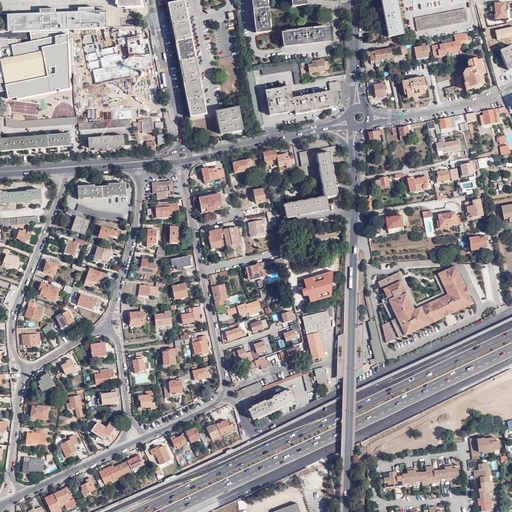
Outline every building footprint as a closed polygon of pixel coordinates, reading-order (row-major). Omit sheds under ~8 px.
[(117,0),(118,8),(142,7),(140,0),(117,0)] [(266,0),(253,0),(255,10),(268,8),(266,0)] [(397,0),(380,0),(388,37),(404,34),(397,0)] [(177,42),(192,39),(185,2),(170,5),(177,42)] [(509,3),(494,4),(494,5),(495,16),(507,15),(506,8),(509,8),(509,3)] [(39,12),(39,13),(13,15),(14,30),(67,27),(66,12),(55,12),(55,7),(39,8),(39,12)] [(88,26),(106,25),(106,19),(106,11),(94,10),(94,7),(78,8),(78,11),(79,18),(80,18),(80,27),(88,26)] [(268,8),(255,10),(258,33),(270,32),(268,8)] [(468,22),(466,9),(415,18),(418,32),(468,22)] [(67,27),(80,27),(80,18),(79,18),(78,11),(66,12),(67,27)] [(511,26),(495,30),(497,40),(511,36),(511,26)] [(306,30),(307,43),(330,41),(329,28),(306,30)] [(138,75),(137,68),(152,66),(148,38),(143,38),(140,29),(112,30),(83,36),(90,70),(93,71),(96,84),(138,75)] [(284,46),(307,43),(306,30),(282,33),(284,46)] [(67,34),(12,45),(14,56),(0,59),(9,99),(17,98),(17,100),(70,88),(67,34)] [(455,42),(445,44),(447,54),(460,51),(460,47),(462,47),(460,41),(469,39),(468,36),(466,37),(465,34),(454,36),(455,42)] [(199,77),(192,39),(177,42),(185,80),(199,77)] [(432,46),(434,57),(447,55),(447,54),(445,44),(432,46)] [(428,52),(431,51),(429,45),(427,45),(422,46),(414,48),(415,53),(416,59),(429,57),(428,52)] [(500,51),(508,71),(511,69),(511,46),(500,51)] [(383,50),(379,51),(381,60),(393,58),(391,48),(383,49),(383,50)] [(381,60),(379,51),(375,51),(375,52),(370,52),(371,57),(371,62),(375,61),(376,63),(376,65),(381,65),(381,60)] [(477,84),(478,87),(485,84),(483,75),(486,74),(482,59),(477,60),(475,54),(468,55),(469,60),(467,63),(469,69),(466,70),(463,74),(466,83),(468,83),(469,87),(469,88),(471,89),(475,88),(474,85),(477,84)] [(309,62),(300,64),(301,68),(304,68),(309,67),(310,73),(326,70),(324,62),(324,60),(312,62),(313,64),(309,64),(309,62)] [(296,85),(303,84),(300,63),(262,69),(263,75),(292,71),(294,72),(296,85)] [(253,70),(247,71),(257,126),(264,125),(260,105),(253,70)] [(206,113),(199,77),(185,80),(191,112),(192,116),(206,113)] [(406,90),(407,94),(408,98),(413,97),(413,95),(420,94),(420,95),(425,94),(424,91),(423,86),(426,86),(424,77),(402,82),(404,91),(406,90)] [(337,107),(339,102),(340,100),(338,90),(340,90),(339,81),(329,83),(330,91),(333,107),(337,107)] [(381,83),(382,84),(374,85),(376,97),(386,96),(385,91),(387,90),(385,82),(381,83)] [(295,111),(293,98),(290,86),(265,90),(270,115),(295,111)] [(348,96),(348,91),(340,90),(338,90),(340,100),(339,102),(347,102),(348,96)] [(314,111),(333,107),(330,91),(311,95),(314,111)] [(295,114),(314,111),(311,95),(293,98),(295,111),(295,114)] [(239,107),(217,112),(221,134),(243,130),(239,107)] [(504,107),(482,111),(483,115),(480,116),(482,125),(499,122),(498,114),(500,113),(500,112),(506,111),(504,107)] [(472,113),(466,114),(467,121),(476,119),(475,112),(472,113)] [(457,116),(450,117),(452,126),(451,127),(451,128),(452,128),(456,127),(455,121),(458,121),(457,116)] [(22,121),(6,118),(6,127),(10,126),(10,127),(13,127),(13,128),(18,128),(78,124),(77,117),(22,121)] [(450,117),(439,119),(440,123),(439,124),(439,128),(441,128),(441,129),(451,127),(452,126),(450,117)] [(79,130),(132,126),(129,119),(79,123),(79,130)] [(143,131),(154,130),(153,119),(138,120),(139,122),(133,123),(134,128),(138,128),(138,131),(143,131)] [(398,128),(400,134),(401,140),(407,139),(407,135),(410,135),(408,129),(408,126),(398,128)] [(442,137),(453,135),(452,128),(451,128),(451,127),(441,129),(442,133),(442,137)] [(368,141),(374,139),(373,136),(382,134),(382,136),(385,135),(384,130),(368,133),(368,141)] [(70,134),(47,136),(48,146),(52,146),(52,147),(67,146),(67,144),(71,144),(70,134)] [(118,136),(110,136),(102,137),(89,138),(89,148),(94,148),(99,148),(99,149),(115,148),(115,146),(120,146),(124,146),(124,135),(118,136)] [(47,136),(26,138),(26,148),(30,147),(30,148),(45,147),(44,146),(48,146),(47,136)] [(504,136),(498,138),(500,145),(506,143),(504,136)] [(17,138),(0,140),(1,149),(1,151),(3,151),(3,149),(8,149),(8,150),(23,149),(22,148),(26,148),(26,138),(17,138)] [(155,142),(147,142),(147,151),(155,150),(155,142)] [(444,142),(436,143),(437,151),(444,150),(445,152),(453,151),(452,142),(444,143),(444,142)] [(302,167),(319,164),(317,154),(329,152),(330,155),(337,154),(335,146),(299,153),(302,167)] [(500,147),(502,155),(510,153),(507,146),(500,147)] [(264,152),(264,151),(263,151),(264,162),(271,161),(272,164),(278,163),(277,155),(276,150),(264,152)] [(317,154),(319,164),(321,176),(333,174),(330,155),(329,152),(317,154)] [(278,163),(279,167),(286,165),(292,164),(291,159),(289,160),(288,154),(277,155),(278,163)] [(483,158),(478,159),(479,163),(480,168),(489,166),(488,158),(483,158)] [(229,165),(231,174),(253,170),(251,159),(232,163),(233,165),(229,165)] [(479,163),(478,159),(469,161),(460,163),(462,176),(474,173),(473,170),(472,164),(475,164),(479,163)] [(201,169),(204,182),(212,180),(225,177),(223,169),(218,170),(217,168),(208,170),(207,168),(201,169)] [(449,180),(448,170),(437,172),(437,176),(436,176),(437,182),(449,180)] [(333,174),(321,176),(324,194),(337,192),(333,174)] [(410,191),(423,188),(424,189),(425,189),(426,188),(427,188),(427,186),(426,185),(425,183),(427,183),(426,176),(414,179),(413,177),(407,179),(410,191)] [(375,180),(377,187),(388,185),(389,185),(388,177),(378,179),(378,180),(375,180)] [(152,183),(153,193),(157,193),(157,199),(167,198),(167,194),(170,194),(170,191),(173,191),(173,181),(152,183)] [(109,186),(102,187),(102,196),(102,198),(103,198),(103,196),(108,196),(121,195),(121,193),(126,193),(125,183),(119,183),(119,185),(115,186),(115,183),(112,183),(112,186),(109,186)] [(102,187),(95,187),(91,187),(91,185),(88,186),(88,188),(85,188),(84,186),(78,186),(79,197),(83,196),(83,197),(97,196),(102,196),(102,187)] [(265,201),(263,188),(253,190),(256,203),(265,201)] [(27,192),(17,193),(17,202),(31,201),(31,200),(41,199),(40,189),(27,191),(27,192)] [(7,192),(0,192),(0,202),(3,202),(3,203),(17,202),(17,193),(7,194),(7,192)] [(223,208),(220,194),(200,198),(202,213),(223,208)] [(327,197),(325,197),(305,201),(308,213),(329,210),(327,197)] [(468,220),(471,219),(471,217),(483,215),(480,199),(472,201),(473,206),(467,207),(468,213),(467,213),(468,220)] [(308,213),(305,201),(284,205),(285,212),(286,217),(308,213)] [(96,218),(122,221),(123,214),(97,211),(79,204),(77,211),(86,214),(96,218)] [(162,208),(161,204),(152,205),(153,218),(172,216),(172,215),(172,211),(179,211),(179,206),(162,208)] [(511,204),(501,207),(503,219),(508,218),(511,217),(511,204)] [(77,211),(70,208),(67,212),(75,218),(79,220),(79,222),(81,223),(79,230),(85,233),(89,222),(84,220),(84,218),(86,214),(77,211)] [(272,221),(276,221),(274,212),(267,213),(268,218),(271,218),(272,221)] [(449,226),(457,225),(456,216),(455,212),(439,215),(439,220),(440,227),(449,226)] [(14,218),(0,219),(0,226),(3,226),(11,226),(17,225),(20,225),(32,224),(37,223),(36,216),(14,218)] [(386,218),(387,229),(403,227),(401,216),(386,218)] [(79,220),(75,218),(71,230),(85,235),(85,233),(79,230),(81,223),(79,222),(79,220)] [(251,237),(252,237),(256,236),(256,234),(264,233),(264,231),(263,227),(263,226),(261,227),(261,225),(265,224),(264,220),(248,223),(251,237)] [(449,228),(449,226),(440,227),(439,220),(437,221),(438,229),(449,228)] [(178,232),(178,230),(178,227),(170,226),(170,242),(180,242),(181,232),(178,232)] [(116,231),(101,227),(98,237),(106,239),(108,236),(110,237),(115,238),(115,236),(118,237),(120,230),(117,229),(116,231)] [(222,230),(223,234),(223,235),(224,235),(227,248),(235,246),(235,244),(241,243),(237,227),(222,230)] [(316,240),(317,245),(339,240),(337,228),(314,233),(316,240)] [(157,230),(148,229),(147,246),(152,247),(152,243),(157,243),(157,230)] [(222,229),(209,232),(210,236),(208,237),(211,249),(224,246),(222,234),(223,234),(222,230),(222,229)] [(27,240),(29,241),(32,232),(28,230),(27,233),(24,232),(24,230),(23,230),(22,231),(20,230),(16,238),(20,240),(20,241),(26,243),(27,240)] [(85,240),(76,237),(74,242),(66,239),(64,243),(67,244),(66,246),(64,254),(70,256),(70,254),(75,256),(80,244),(83,245),(84,244),(85,240)] [(481,249),(481,248),(487,248),(486,241),(487,241),(487,237),(478,238),(478,237),(469,238),(471,251),(481,249)] [(110,251),(112,246),(106,244),(104,249),(98,247),(93,261),(101,263),(101,262),(102,260),(108,262),(111,251),(110,251)] [(9,254),(10,250),(6,249),(4,249),(3,253),(6,255),(3,262),(5,263),(4,266),(9,268),(11,265),(16,267),(18,268),(20,264),(17,263),(19,259),(6,254),(7,253),(9,254)] [(183,267),(191,265),(189,256),(171,259),(172,265),(177,264),(177,266),(178,270),(183,269),(183,267)] [(246,266),(243,267),(244,269),(246,268),(247,271),(247,274),(248,277),(255,275),(255,279),(266,276),(264,269),(263,270),(262,267),(276,263),(278,269),(284,268),(284,270),(286,269),(284,257),(256,264),(256,265),(246,267),(246,266)] [(148,259),(142,258),(141,266),(140,266),(140,271),(155,273),(157,264),(147,263),(148,259)] [(51,262),(51,261),(45,259),(42,271),(44,272),(47,261),(51,262)] [(51,259),(51,261),(51,262),(47,261),(44,272),(55,275),(58,264),(57,264),(58,261),(51,259)] [(80,265),(73,263),(72,268),(78,271),(80,265)] [(416,330),(445,316),(457,311),(456,308),(462,306),(463,308),(473,303),(469,295),(470,294),(466,286),(465,287),(456,266),(449,269),(446,270),(439,273),(448,294),(445,296),(446,298),(438,302),(438,301),(430,305),(429,303),(414,310),(401,281),(403,280),(399,271),(378,281),(382,290),(384,289),(389,301),(390,301),(397,317),(382,324),(386,342),(399,336),(399,338),(412,332),(411,331),(411,329),(415,327),(416,330)] [(107,274),(100,272),(99,275),(94,273),(95,270),(90,268),(84,284),(91,286),(93,281),(104,284),(107,274)] [(414,310),(429,303),(430,305),(438,301),(438,302),(446,298),(445,296),(448,294),(439,273),(434,275),(442,292),(417,304),(401,270),(399,271),(403,280),(401,281),(414,310)] [(308,295),(311,302),(331,296),(334,271),(304,280),(307,289),(302,290),(304,296),(308,295)] [(210,280),(216,306),(224,304),(222,300),(228,299),(224,283),(219,283),(219,285),(217,286),(216,282),(214,282),(214,279),(210,280)] [(101,290),(104,284),(93,281),(91,286),(101,290)] [(158,282),(156,282),(156,286),(140,284),(139,293),(148,295),(157,296),(158,287),(164,288),(164,285),(164,282),(158,282)] [(49,286),(49,285),(42,283),(40,289),(42,290),(40,295),(55,301),(59,289),(53,287),(53,290),(50,289),(51,287),(49,286)] [(188,296),(185,283),(172,286),(175,299),(188,296)] [(73,287),(65,285),(63,291),(71,294),(73,287)] [(78,293),(79,288),(73,286),(73,287),(71,294),(70,295),(73,296),(74,292),(76,293),(78,293)] [(81,294),(78,293),(76,293),(75,298),(74,299),(77,300),(79,301),(78,302),(78,304),(95,310),(96,307),(97,307),(99,300),(98,300),(98,299),(82,294),(81,294)] [(249,314),(261,310),(259,301),(246,305),(246,304),(237,307),(238,312),(240,315),(248,312),(249,314)] [(391,320),(397,317),(390,301),(389,301),(387,302),(383,304),(391,320)] [(28,312),(27,311),(25,317),(32,319),(32,318),(40,321),(44,307),(29,303),(28,306),(29,306),(30,306),(28,312)] [(191,320),(194,319),(200,318),(199,314),(201,313),(200,306),(188,308),(189,313),(181,315),(183,324),(191,322),(191,320)] [(331,308),(326,309),(326,311),(303,316),(312,359),(325,357),(319,332),(331,329),(328,317),(333,316),(331,308)] [(66,323),(67,326),(74,321),(68,311),(62,314),(63,315),(57,319),(61,325),(61,326),(66,323)] [(143,311),(130,313),(131,319),(130,319),(130,325),(134,324),(134,326),(145,325),(143,311)] [(165,314),(155,315),(156,326),(171,324),(170,311),(165,312),(165,314)] [(281,314),(284,323),(293,320),(290,311),(281,314)] [(261,321),(250,324),(249,319),(244,321),(246,328),(251,327),(253,332),(264,328),(261,321)] [(383,362),(385,361),(375,320),(369,322),(373,340),(370,340),(376,363),(383,362)] [(299,323),(291,326),(292,331),(284,334),(286,341),(297,338),(295,332),(300,330),(299,323)] [(48,325),(43,329),(47,336),(53,330),(48,325)] [(244,330),(243,331),(242,331),(241,329),(241,327),(226,332),(228,341),(246,335),(244,330)] [(31,345),(31,346),(35,346),(35,344),(40,344),(39,334),(23,335),(23,345),(28,345),(31,345)] [(190,338),(189,334),(180,336),(181,340),(182,345),(185,345),(184,339),(190,338)] [(193,342),(195,353),(195,354),(196,354),(202,353),(203,355),(210,353),(206,335),(199,337),(200,341),(197,341),(197,337),(193,338),(193,342)] [(182,347),(182,345),(181,340),(175,340),(176,348),(166,349),(166,351),(162,351),(163,355),(164,365),(171,364),(176,363),(175,356),(179,355),(178,348),(182,347)] [(256,350),(251,352),(254,360),(260,358),(258,353),(267,350),(264,341),(254,345),(256,350)] [(92,356),(107,354),(105,343),(91,344),(92,356)] [(281,354),(282,358),(283,360),(285,360),(286,361),(300,356),(297,348),(280,354),(281,354)] [(251,361),(254,360),(251,352),(246,353),(245,349),(233,353),(236,361),(247,357),(249,362),(251,361)] [(133,360),(134,369),(135,369),(136,373),(141,372),(140,371),(146,370),(145,363),(144,363),(143,359),(145,358),(144,357),(143,357),(142,352),(136,352),(137,357),(137,358),(137,359),(133,360)] [(171,366),(171,364),(164,365),(163,355),(161,355),(163,367),(171,366)] [(249,362),(243,364),(245,370),(253,367),(260,365),(261,367),(262,370),(268,368),(264,357),(260,358),(258,359),(258,360),(251,362),(251,361),(249,362)] [(70,371),(76,368),(71,359),(66,361),(67,363),(62,365),(66,375),(70,372),(70,371)] [(190,369),(187,370),(188,374),(189,381),(202,378),(203,383),(209,381),(208,377),(210,376),(209,371),(208,371),(207,367),(197,370),(196,367),(192,368),(193,372),(190,372),(190,369)] [(315,369),(318,386),(324,385),(326,394),(329,389),(324,367),(315,369)] [(113,369),(110,370),(110,372),(102,373),(94,374),(96,384),(104,383),(104,380),(104,378),(111,377),(114,377),(113,369)] [(289,380),(303,375),(302,372),(288,378),(289,380)] [(307,392),(314,390),(310,372),(304,375),(307,392)] [(48,373),(40,378),(41,379),(38,381),(40,384),(38,386),(42,391),(46,389),(46,390),(52,387),(51,386),(55,384),(48,373)] [(176,391),(176,392),(176,393),(179,393),(178,392),(183,392),(182,381),(179,381),(179,378),(177,379),(170,380),(170,382),(169,382),(170,387),(164,387),(165,398),(170,398),(170,393),(170,391),(176,391)] [(263,391),(280,384),(279,381),(262,388),(263,390),(263,391)] [(236,392),(240,400),(245,398),(245,397),(263,390),(262,388),(260,383),(236,392)] [(102,404),(110,403),(116,402),(116,399),(115,396),(117,396),(116,389),(111,390),(111,392),(101,394),(102,404)] [(278,396),(270,400),(274,410),(295,400),(291,390),(281,394),(281,393),(277,395),(278,396)] [(141,401),(141,403),(142,407),(146,407),(151,407),(151,408),(155,408),(155,402),(151,402),(151,394),(152,394),(152,391),(146,392),(146,396),(138,397),(138,401),(141,401)] [(75,407),(76,409),(77,417),(83,416),(81,408),(82,408),(79,395),(69,397),(70,402),(67,403),(68,409),(72,408),(75,407)] [(274,410),(270,400),(261,404),(260,403),(257,404),(258,405),(249,410),(253,420),(274,410)] [(31,417),(36,418),(47,419),(49,407),(38,406),(38,407),(32,407),(31,417)] [(103,417),(99,423),(105,427),(109,421),(103,417)] [(226,420),(216,425),(221,435),(235,429),(233,424),(229,426),(226,420)] [(210,435),(205,437),(207,441),(207,442),(212,439),(213,442),(222,438),(221,435),(216,425),(216,424),(215,424),(214,421),(210,423),(212,425),(206,428),(210,435)] [(105,427),(99,423),(98,422),(96,426),(95,425),(91,431),(105,439),(106,439),(107,439),(109,438),(116,426),(111,422),(107,428),(105,427)] [(195,427),(186,432),(190,441),(192,445),(196,443),(195,442),(198,441),(197,440),(200,438),(195,427)] [(35,433),(32,433),(27,432),(26,444),(32,444),(32,443),(46,444),(47,435),(44,435),(45,431),(36,430),(36,432),(35,433)] [(190,441),(186,432),(181,434),(182,435),(175,438),(174,436),(171,437),(175,446),(176,446),(177,448),(183,445),(190,441)] [(205,437),(203,432),(199,434),(204,443),(207,441),(205,437)] [(441,432),(428,433),(429,445),(442,444),(441,432)] [(71,453),(77,450),(74,445),(79,443),(75,435),(69,438),(70,440),(61,445),(67,458),(72,455),(71,453)] [(363,440),(365,443),(373,438),(371,435),(363,440)] [(469,439),(470,448),(472,460),(479,459),(478,453),(499,449),(498,441),(495,442),(495,438),(489,439),(489,435),(486,435),(486,437),(483,437),(483,438),(476,439),(476,438),(469,439)] [(157,449),(156,447),(150,450),(152,455),(155,453),(161,464),(171,459),(164,445),(160,447),(157,449)] [(140,455),(128,461),(132,470),(141,466),(141,464),(143,463),(140,455)] [(29,468),(42,470),(43,460),(39,459),(38,460),(32,460),(32,458),(25,457),(23,473),(28,473),(29,468)] [(132,470),(128,461),(114,467),(118,477),(132,470)] [(493,491),(492,487),(490,487),(490,482),(489,476),(491,476),(490,468),(488,469),(487,463),(478,464),(478,470),(473,470),(474,478),(479,477),(481,488),(476,489),(476,493),(479,493),(479,498),(474,499),(475,506),(480,505),(481,511),(490,510),(490,504),(492,504),(491,497),(489,497),(488,491),(493,491)] [(460,477),(459,468),(454,469),(453,464),(446,465),(447,470),(436,471),(435,467),(427,468),(428,472),(422,473),(414,473),(414,469),(406,469),(406,474),(401,475),(401,476),(396,477),(395,472),(388,473),(388,478),(383,478),(384,488),(389,487),(390,489),(397,488),(397,486),(402,486),(402,484),(408,484),(408,485),(416,484),(415,483),(423,482),(429,482),(429,484),(437,483),(437,481),(448,479),(448,481),(455,480),(455,478),(460,477)] [(114,467),(113,465),(99,472),(105,483),(113,479),(115,481),(119,479),(118,477),(114,467)] [(159,465),(154,467),(157,475),(162,472),(159,465)] [(90,477),(86,479),(87,482),(81,485),(83,489),(81,490),(84,497),(89,494),(88,493),(96,489),(90,477)] [(66,488),(54,494),(60,506),(64,504),(66,509),(77,504),(74,498),(68,501),(68,500),(72,498),(70,492),(69,493),(66,488)] [(60,506),(54,494),(45,498),(51,511),(58,511),(62,511),(60,506)] [(231,499),(221,503),(225,511),(232,511),(238,509),(234,499),(231,499)] [(211,508),(211,510),(211,511),(225,511),(221,503),(211,508)]
